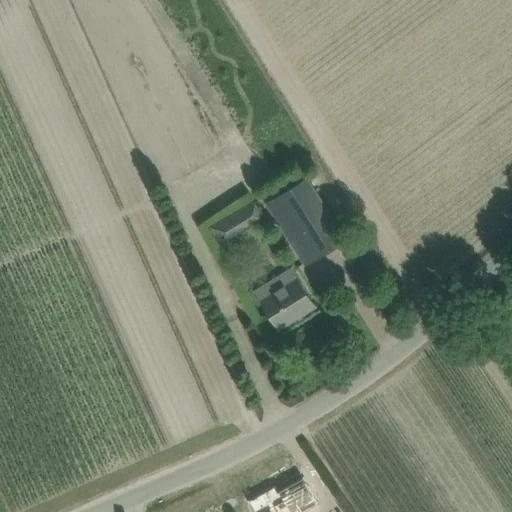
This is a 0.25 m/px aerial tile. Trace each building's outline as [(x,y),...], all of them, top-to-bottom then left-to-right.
[(307,160),(219,0),(176,0),(175,1),(271,179),(307,160)] [(356,233),(346,239),(336,222),(306,175),(266,202),(294,248),(305,265),(340,243),(365,284),(382,273),(356,233)] [(230,237),(264,216),(253,200),(211,227),(227,253),(238,246),(235,240),(233,242),(230,237)] [(316,305),(306,288),(292,265),(254,289),(278,329),(316,305)] [(268,496),(277,511),(320,511),(316,503),(318,502),(304,477),(268,496)]
